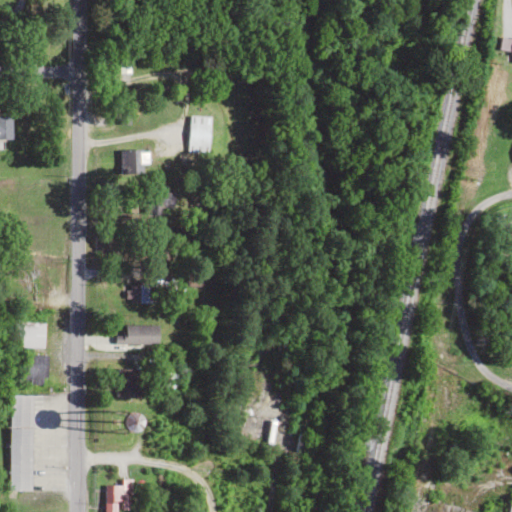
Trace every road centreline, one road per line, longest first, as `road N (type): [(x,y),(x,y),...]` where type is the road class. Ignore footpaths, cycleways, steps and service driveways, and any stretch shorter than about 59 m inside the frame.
road 1 (residential): [(74,511),(76,0)]
road 2 (residential): [(511,387),(473,360),(457,313),(453,256),(468,215),(511,194)]
